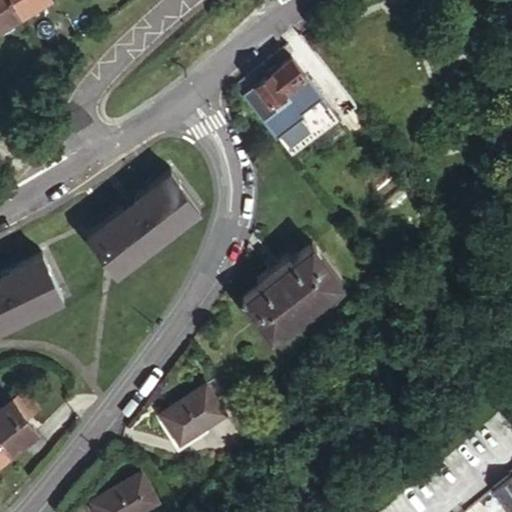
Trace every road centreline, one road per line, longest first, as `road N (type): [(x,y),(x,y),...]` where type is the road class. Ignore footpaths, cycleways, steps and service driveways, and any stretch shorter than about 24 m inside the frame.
road 1 (residential): [(26,511),(217,273),(233,240),(237,171),(187,95)]
road 2 (residential): [(179,0),(91,92),(67,155),(73,173)]
road 3 (residential): [(187,95),(305,5)]
road 4 (residential): [(73,173),(187,95)]
